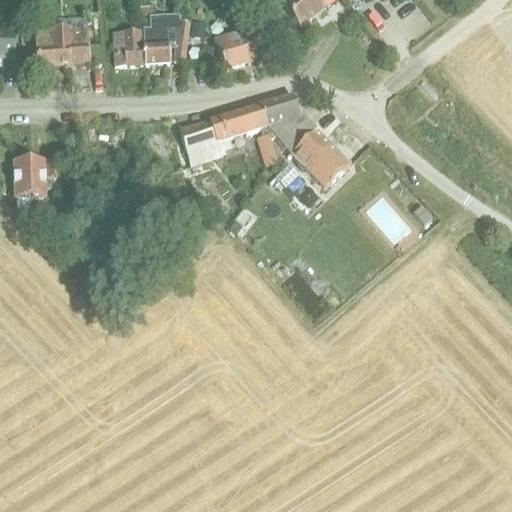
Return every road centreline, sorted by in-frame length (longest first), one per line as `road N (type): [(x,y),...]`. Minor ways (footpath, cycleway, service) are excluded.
road 1 (residential): [(363,116),(310,90),(274,85),(196,109),(0,111)]
road 2 (unclassified): [(511,233),(363,116)]
